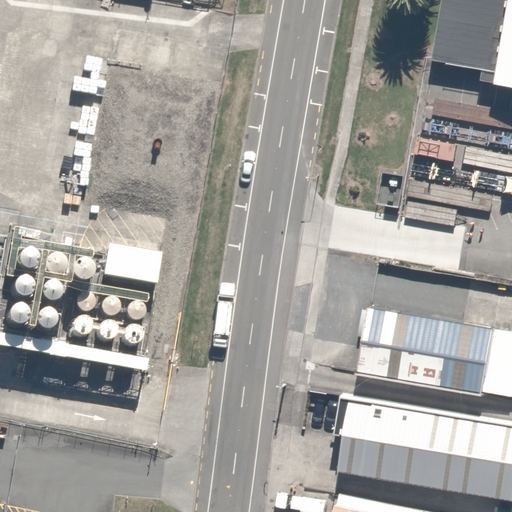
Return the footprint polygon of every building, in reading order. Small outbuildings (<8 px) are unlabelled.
[(511,0),(480,0),(461,98),(511,107),(511,0)] [(163,250),(108,245),(105,280),(160,285),(163,250)] [(66,281),(15,274),(8,326),(60,332),(66,281)] [(155,297),(81,287),(74,337),(149,347),(155,297)] [(511,327),(366,300),(352,374),(511,402),(511,327)] [(488,511),(498,460),(314,426),(301,498),(379,511),(488,511)]
